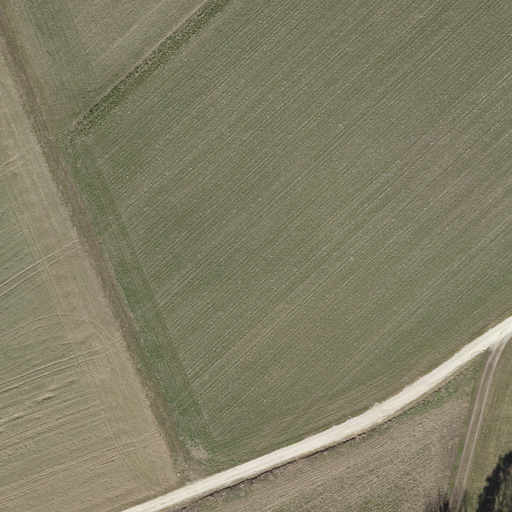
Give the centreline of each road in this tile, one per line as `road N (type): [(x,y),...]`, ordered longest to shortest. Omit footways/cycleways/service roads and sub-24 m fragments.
road 1 (track): [(207,484),(183,450),(0,7)]
road 2 (track): [(498,336),(366,425),(134,511)]
road 3 (track): [(498,336),(453,511)]
